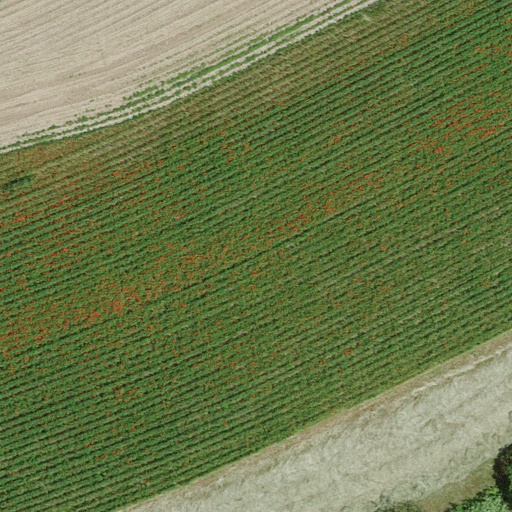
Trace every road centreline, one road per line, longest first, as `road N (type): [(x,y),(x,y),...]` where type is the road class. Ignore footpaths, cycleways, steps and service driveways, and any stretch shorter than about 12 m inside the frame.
road 1 (motorway): [(0,356),(511,156)]
road 2 (motorway): [(302,0),(0,115)]
